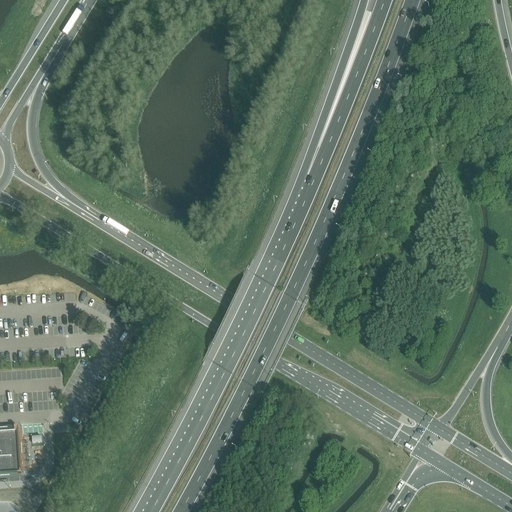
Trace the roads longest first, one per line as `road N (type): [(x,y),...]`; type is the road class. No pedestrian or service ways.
road 1 (motorway): [(180,511),(293,297),(413,0)]
road 2 (secondary): [(0,196),(397,433)]
road 3 (motorway): [(311,177),(145,511)]
road 4 (secondary): [(418,416),(101,222)]
road 5 (motorway): [(101,222),(52,182),(34,148),(33,109),(58,46)]
road 6 (motorway): [(384,0),(311,177)]
road 7 (motorway): [(363,0),(311,177)]
road 8 (motorway): [(511,458),(496,441),(487,406),(504,332)]
